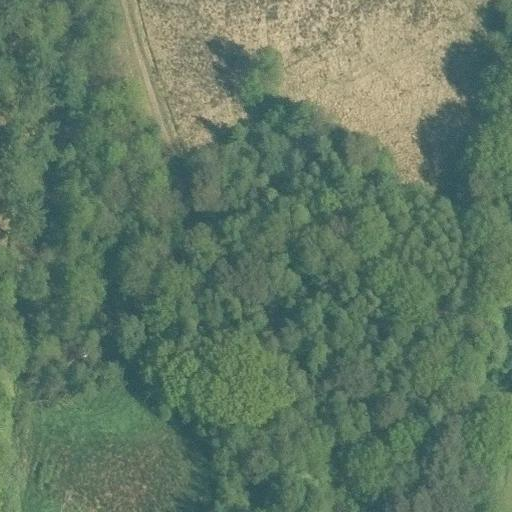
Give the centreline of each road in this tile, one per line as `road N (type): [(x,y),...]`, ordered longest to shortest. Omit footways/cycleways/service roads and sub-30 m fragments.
road 1 (track): [(126,0),(194,237),(185,290),(143,316),(0,307)]
road 2 (track): [(511,412),(387,418),(286,379),(241,327),(194,237)]
